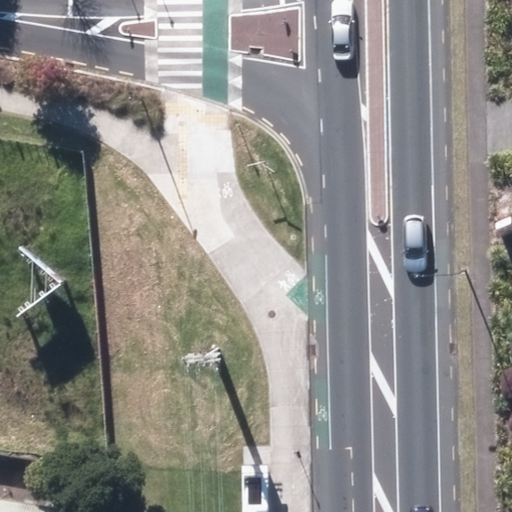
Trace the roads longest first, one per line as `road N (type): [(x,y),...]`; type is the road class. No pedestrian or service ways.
road 1 (secondary): [(417,0),(420,205),(409,294),(381,378)]
road 2 (residential): [(336,127),(285,88),(0,20)]
road 3 (secondary): [(381,378),(339,209),(336,127)]
road 4 (secondary): [(384,511),(381,378)]
road 5 (residential): [(0,2),(127,0)]
road 6 (secondary): [(336,127),(335,0)]
